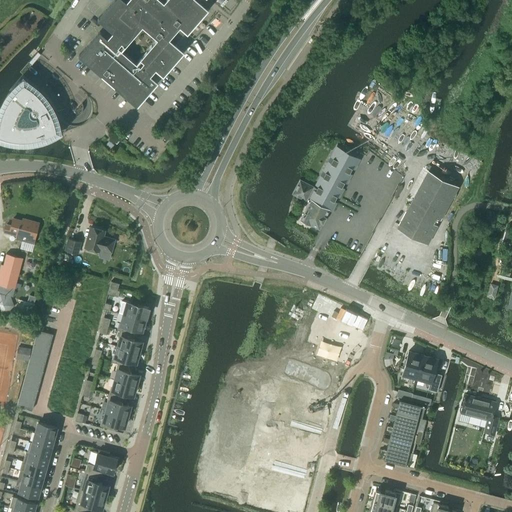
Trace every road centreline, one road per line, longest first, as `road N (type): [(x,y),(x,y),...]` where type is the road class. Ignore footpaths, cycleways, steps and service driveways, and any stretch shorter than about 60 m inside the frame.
road 1 (tertiary): [(209,200),(249,114),(325,0)]
road 2 (tertiary): [(313,0),(267,61),(193,194)]
road 3 (unclassified): [(114,107),(134,123),(153,118),(245,0)]
road 4 (tertiary): [(138,455),(169,307)]
road 5 (residential): [(138,455),(69,439),(46,511)]
road 6 (tertiary): [(511,365),(384,306)]
road 7 (unclassified): [(84,0),(57,55),(114,107)]
